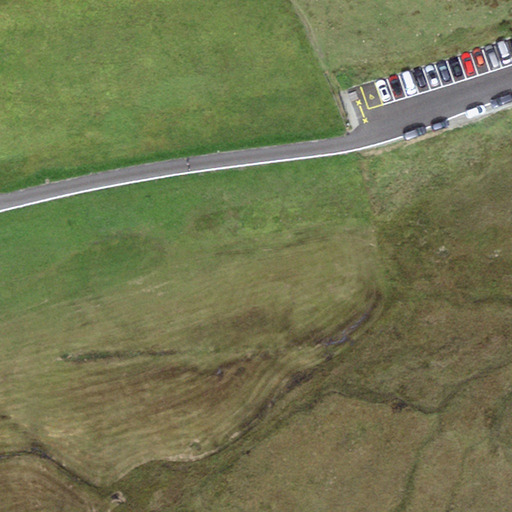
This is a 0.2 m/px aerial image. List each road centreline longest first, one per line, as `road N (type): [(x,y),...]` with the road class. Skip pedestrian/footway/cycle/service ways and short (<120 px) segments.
road 1 (unclassified): [(0,203),(148,171),(358,141)]
road 2 (unclassified): [(511,88),(358,141)]
